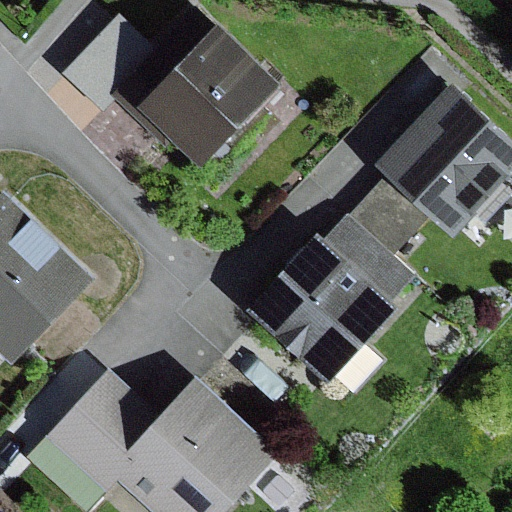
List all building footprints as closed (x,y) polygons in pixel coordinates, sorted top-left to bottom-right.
[(197,1),(107,94),(131,118),(163,149),(170,142),(203,173),(286,87),(197,1)] [(454,240),(511,177),(511,144),(450,87),(376,167),(386,177),(431,218),(454,240)] [(431,218),(386,177),(351,217),(395,257),(431,218)] [(94,282),(2,194),(0,196),(0,352),(14,366),(94,282)] [(315,236),(244,313),(326,388),(399,310),(393,305),(417,278),(395,257),(351,217),(347,214),(322,242),(315,236)] [(108,370),(46,439),(108,495),(118,484),(148,511),(227,511),(278,456),(195,381),(161,418),(108,370)] [(0,504),(8,511),(22,511),(24,510),(0,488),(0,504)]
